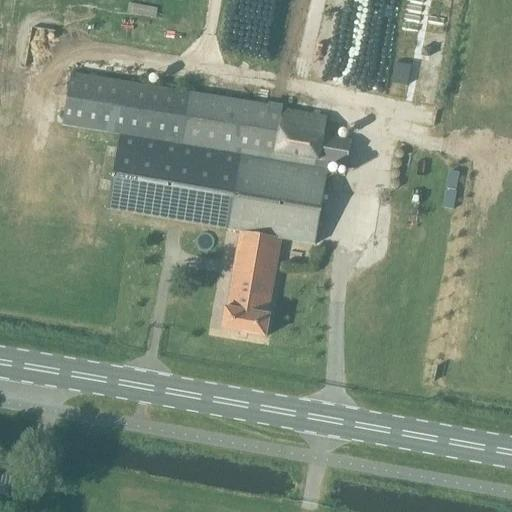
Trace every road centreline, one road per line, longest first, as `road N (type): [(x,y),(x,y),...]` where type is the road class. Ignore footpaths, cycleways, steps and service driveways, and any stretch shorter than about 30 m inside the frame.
road 1 (track): [(310,505),(328,422),(363,120),(194,66),(208,0)]
road 2 (secondary): [(511,455),(0,365)]
